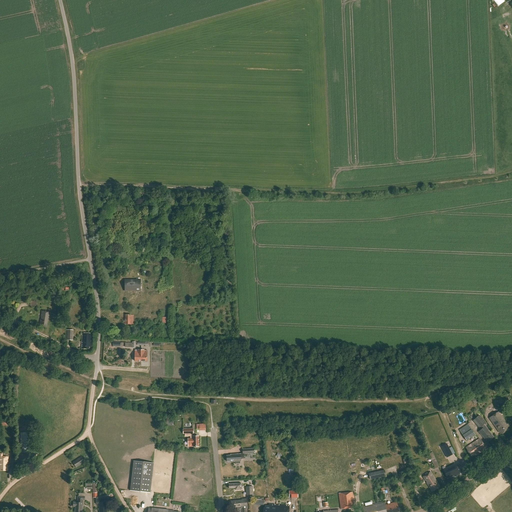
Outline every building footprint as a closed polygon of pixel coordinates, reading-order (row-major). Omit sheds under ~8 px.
[(125,281),(125,291),(140,291),(140,281),(125,281)] [(50,313),(42,312),(40,320),(41,320),(41,321),(40,321),(39,327),(47,328),(47,326),(48,326),(49,322),(48,322),(48,319),(49,319),(50,313)] [(92,334),(83,334),(82,350),(90,350),(90,348),(91,349),(91,345),(90,345),(90,341),(91,341),(92,334)] [(503,435),(510,430),(506,425),(507,424),(502,416),(503,415),(501,411),(490,418),(499,433),(501,432),(503,435)] [(480,430),(481,431),(479,432),(482,436),(482,435),(484,437),(484,438),(486,441),(487,441),(489,442),(494,438),(489,431),(484,425),(486,423),(479,415),(473,421),(480,430)] [(471,429),(468,425),(459,430),(463,435),(462,435),(464,438),(466,441),(475,435),(471,429)] [(189,447),(199,447),(199,437),(193,437),(193,434),(193,429),(183,429),(183,434),(185,434),(185,437),(190,437),(190,439),(189,439),(189,447)] [(35,452),(35,433),(21,433),(21,452),(35,452)] [(475,456),(487,449),(480,439),(466,448),(472,456),(474,455),(475,456)] [(447,444),(441,447),(447,458),(453,455),(447,444)] [(245,459),(244,454),(255,454),(254,448),(242,449),(242,453),(240,453),(240,454),(232,455),(232,456),(227,456),(228,462),(232,461),(232,462),(236,462),(236,464),(241,463),(241,461),(242,461),(242,459),(245,459)] [(429,454),(435,469),(439,467),(432,452),(429,454)] [(0,453),(0,470),(8,471),(8,464),(9,464),(9,457),(3,457),(3,454),(0,453)] [(77,468),(85,463),(82,457),(73,462),(77,468)] [(151,493),(155,463),(135,461),(131,491),(151,493)] [(456,476),(460,474),(455,464),(443,470),(447,479),(456,475),(456,476)] [(377,472),(379,479),(386,477),(384,470),(377,472)] [(379,479),(377,472),(369,474),(370,480),(379,479)] [(431,490),(432,490),(433,491),(440,487),(430,472),(427,474),(427,473),(425,474),(426,475),(423,477),(425,481),(426,480),(427,482),(426,483),(431,490)] [(339,493),(341,510),(355,508),(353,492),(339,493)] [(85,497),(78,496),(78,503),(74,503),(74,507),(76,507),(75,511),(82,511),(83,503),(83,500),(85,500),(85,497)] [(248,506),(247,499),(242,499),(242,500),(232,501),(232,508),(248,506)] [(380,502),(382,511),(397,511),(400,511),(398,502),(385,505),(384,501),(380,502)] [(364,511),(382,511),(380,502),(363,507),(364,511)]
